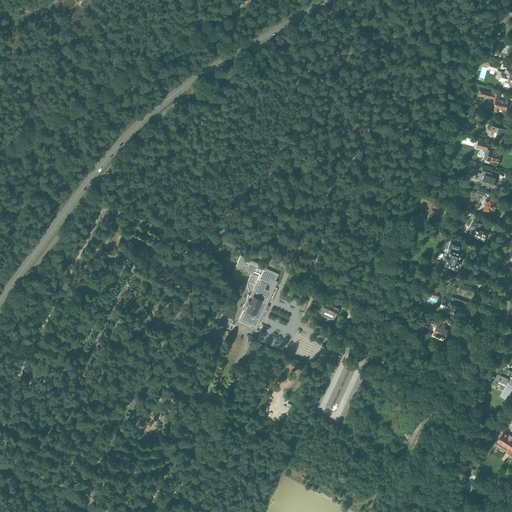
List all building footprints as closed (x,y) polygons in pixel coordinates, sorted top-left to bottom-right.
[(488,68),(497,71),(499,65),(489,62),(488,68)] [(500,80),(502,81),(502,82),(504,83),(505,84),(506,85),(507,85),(508,85),(509,85),(510,85),(511,85),(511,71),(506,70),(505,72),(502,71),(500,80)] [(491,102),(495,103),(493,110),(499,112),(499,109),(506,111),(508,101),(504,100),(499,99),(500,94),(493,93),(479,89),(479,90),(479,89),(477,96),(478,96),(491,99),(491,102)] [(489,130),(497,132),(496,137),(504,139),(506,131),(500,130),(501,128),(491,125),(489,130)] [(484,159),(487,160),(487,161),(495,163),(495,161),(498,162),(500,155),(496,153),(496,152),(490,150),(490,151),(487,150),(488,144),(479,141),(477,147),(485,150),(485,151),(486,151),(484,159)] [(493,173),(482,170),(481,173),(479,172),(476,178),(479,179),(478,182),(494,188),(495,184),(494,183),(496,178),(492,177),(493,173)] [(485,200),(484,205),(485,205),(483,210),(491,212),(492,210),(494,211),(497,203),(495,203),(496,199),(488,197),(487,200),(486,200),(485,200)] [(468,233),(472,235),(484,241),(487,233),(479,230),(482,224),(474,221),(471,226),(470,226),(468,233)] [(451,241),(448,240),(444,251),(445,251),(442,261),(443,262),(442,264),(445,265),(450,266),(449,268),(455,270),(456,268),(457,269),(459,263),(460,264),(461,259),(460,259),(462,253),(460,253),(462,245),(451,241)] [(263,267),(264,266),(240,255),(240,257),(238,261),(236,266),(253,273),(253,274),(252,275),(251,275),(250,276),(249,278),(249,279),(248,280),(248,281),(248,282),(248,283),(248,284),(248,285),(248,286),(248,287),(248,288),(248,289),(248,290),(248,291),(249,292),(249,291),(252,292),(250,296),(248,296),(248,295),(247,299),(246,302),(244,305),(242,308),(245,309),(239,321),(250,325),(250,327),(254,329),(256,329),(255,328),(258,322),(259,323),(264,311),(265,312),(267,312),(268,310),(266,309),(265,309),(270,297),(269,297),(272,289),(273,288),(274,286),(275,284),(276,281),(277,282),(277,281),(275,280),(278,274),(263,267)] [(460,284),(458,292),(458,293),(473,297),(475,290),(471,289),(472,287),(460,284)] [(449,307),(451,307),(449,312),(460,316),(463,308),(458,306),(458,305),(456,305),(455,305),(451,304),(451,303),(449,302),(450,300),(443,297),(441,303),(450,306),(449,307)] [(320,307),(322,308),(320,313),(327,317),(332,304),(325,301),(323,305),(321,305),(320,307)] [(334,320),(340,307),(332,304),(327,317),(334,320)] [(433,334),(440,338),(441,336),(445,338),(448,330),(443,327),(444,325),(432,320),(430,325),(436,328),(433,334)] [(489,374),(484,383),(490,386),(493,380),(494,381),(504,385),(505,386),(508,379),(511,381),(509,383),(511,385),(511,373),(511,372),(509,370),(504,377),(497,374),(496,377),(489,374)] [(500,449),(504,452),(505,450),(510,453),(511,450),(511,435),(510,434),(509,435),(503,432),(497,441),(498,441),(496,444),(501,447),(500,449)]
